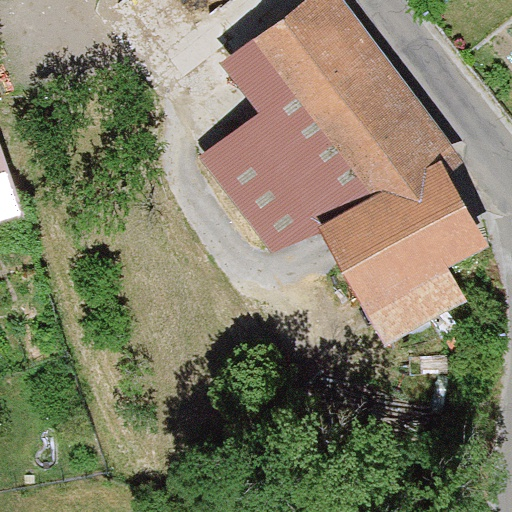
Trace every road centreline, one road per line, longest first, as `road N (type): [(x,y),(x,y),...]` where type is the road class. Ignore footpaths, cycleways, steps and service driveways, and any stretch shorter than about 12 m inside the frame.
road 1 (track): [(263,0),(189,58),(179,152),(240,267)]
road 2 (tertiary): [(378,0),(511,167)]
